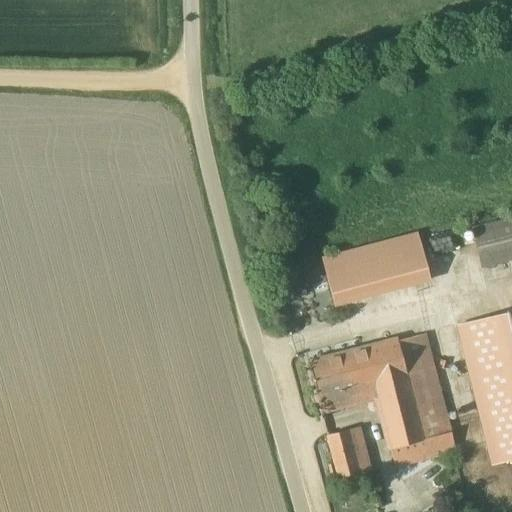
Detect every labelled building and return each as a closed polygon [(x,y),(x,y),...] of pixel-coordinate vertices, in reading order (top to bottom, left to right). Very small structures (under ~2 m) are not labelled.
[(481,265),(511,257),(511,216),(471,227),(481,265)] [(327,302),(426,282),(416,231),(316,251),(327,302)] [(511,309),(457,324),(493,462),(511,457),(511,309)] [(366,400),(378,397),(396,466),(456,450),(425,333),(308,363),(321,413),(366,401),(366,400)] [(348,429),(327,435),(341,489),(361,484),(359,474),(365,472),(361,455),(355,456),(348,429)]
